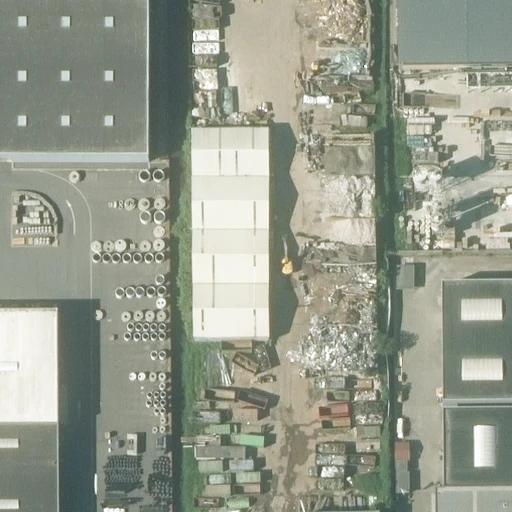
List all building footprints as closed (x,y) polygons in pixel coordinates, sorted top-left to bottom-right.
[(0,0),(0,162),(149,163),(149,0),(0,0)] [(511,0),(402,0),(403,71),(511,70),(511,0)] [(194,342),(268,341),(265,130),(192,131),(194,342)] [(442,406),(511,405),(511,285),(441,286),(442,406)] [(0,511),(59,511),(59,431),(59,317),(0,317),(0,511)] [(511,411),(442,412),(443,492),(511,491),(511,411)] [(511,511),(511,491),(443,492),(435,492),(435,511),(511,511)]
